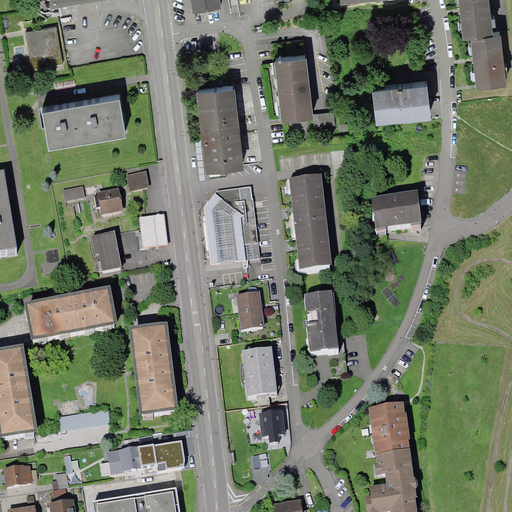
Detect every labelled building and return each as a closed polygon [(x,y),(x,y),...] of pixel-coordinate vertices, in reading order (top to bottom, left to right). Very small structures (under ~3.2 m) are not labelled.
[(49,0),(51,10),(107,0),(49,0)] [(190,0),(193,14),(222,9),(220,0),(190,0)] [(458,0),(460,11),(463,41),(471,40),(493,38),(488,0),(458,0)] [(32,70),(63,65),(56,27),(26,32),(32,70)] [(493,38),(471,40),(473,59),(477,91),(507,87),(501,37),(493,38)] [(275,62),(279,94),(310,90),(307,59),(275,62)] [(427,82),(372,87),(376,126),(431,121),(429,100),(427,82)] [(235,90),(197,95),(202,139),(206,175),(209,174),(244,170),(235,90)] [(310,90),(279,94),(282,124),(313,120),(313,115),(310,90)] [(42,113),(48,151),(126,138),(119,101),(91,105),(59,111),(42,113)] [(333,113),(313,115),(313,120),(314,128),(335,126),(333,113)] [(210,180),(209,174),(206,175),(202,139),(195,140),(200,181),(210,180)] [(7,188),(4,169),(0,169),(0,250),(17,247),(12,218),(7,188)] [(127,175),(130,191),(149,187),(146,171),(127,175)] [(293,210),(294,221),(326,217),(321,174),(289,178),(293,210)] [(85,198),(83,186),(63,190),(65,201),(85,198)] [(121,198),(119,187),(97,192),(102,215),(124,210),(121,198)] [(217,191),(215,193),(223,199),(223,200),(235,209),(242,215),(241,217),(244,244),(258,243),(253,199),(252,199),(251,187),(217,191)] [(417,190),(371,197),(376,228),(422,222),(417,190)] [(223,199),(215,193),(204,207),(211,265),(246,260),(244,244),(241,217),(242,215),(235,209),(223,200),(223,199)] [(164,214),(139,217),(141,232),(147,231),(150,248),(168,245),(164,214)] [(326,217),(294,221),(297,247),(300,268),(332,265),(326,217)] [(119,250),(115,230),(91,235),(92,239),(90,239),(97,272),(122,267),(119,250)] [(147,231),(141,232),(138,232),(140,249),(150,248),(147,231)] [(244,244),(246,260),(260,258),(258,243),(244,244)] [(110,285),(27,301),(27,304),(49,300),(82,294),(107,289),(114,320),(34,336),(30,336),(31,340),(118,323),(110,285)] [(49,300),(27,304),(34,336),(114,320),(107,289),(82,294),(49,300)] [(333,290),(304,293),(310,351),(339,348),(333,290)] [(236,294),(239,313),(262,310),(261,304),(260,291),(236,294)] [(27,304),(27,301),(24,302),(30,336),(34,336),(27,304)] [(262,310),(239,313),(241,330),(265,326),(263,317),(262,310)] [(142,410),(132,329),(129,329),(140,414),(179,409),(168,324),(164,325),(167,349),(173,392),(174,406),(142,410)] [(164,325),(132,329),(142,410),(174,406),(173,392),(167,349),(164,325)] [(0,437),(38,431),(24,346),(21,347),(34,428),(2,434),(0,422),(0,437)] [(272,346),(242,350),(247,395),(277,392),(275,372),(272,346)] [(21,347),(0,350),(0,422),(2,434),(34,428),(21,347)] [(403,402),(369,407),(376,453),(410,448),(408,439),(410,439),(406,412),(405,412),(403,402)] [(283,410),(259,413),(262,437),(269,436),(270,443),(280,441),(279,435),(286,434),(284,423),(283,410)] [(152,436),(139,438),(140,446),(153,444),(152,436)] [(185,460),(182,440),(154,444),(153,444),(140,446),(119,449),(119,450),(108,452),(111,475),(123,473),(123,471),(141,468),(141,466),(156,463),(157,471),(184,467),(185,460)] [(410,448),(376,453),(377,462),(375,463),(376,475),(385,474),(386,483),(369,485),(371,495),(365,496),(367,511),(383,511),(390,511),(417,511),(416,497),(417,497),(416,488),(417,488),(415,477),(414,477),(410,448)] [(266,454),(253,456),(255,468),(268,466),(266,454)] [(70,456),(64,457),(66,473),(66,474),(67,474),(73,473),(72,470),(79,469),(77,460),(71,461),(70,456)] [(24,465),(3,468),(6,487),(33,483),(30,465),(24,466),(24,465)] [(66,473),(56,475),(57,480),(52,481),(53,489),(58,488),(58,489),(69,487),(67,474),(66,474),(66,473)] [(180,511),(176,487),(134,494),(136,511),(180,511)] [(53,491),(54,502),(68,500),(66,489),(53,491)] [(136,511),(134,494),(92,501),(93,511),(136,511)] [(28,506),(35,505),(34,496),(26,497),(28,506)] [(54,502),(49,503),(50,511),(75,511),(74,499),(68,500),(54,502)] [(302,511),(301,499),(277,502),(269,503),(270,511),(302,511)]
